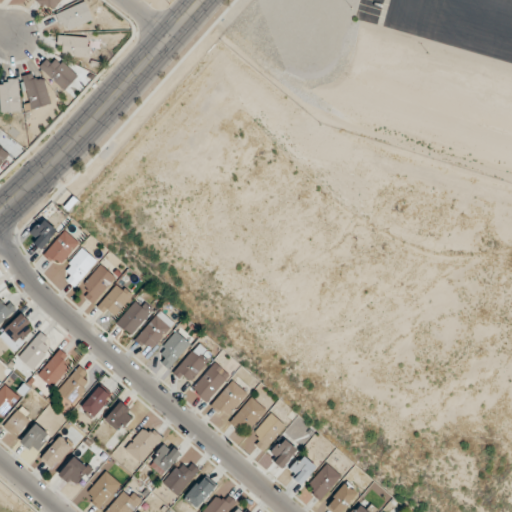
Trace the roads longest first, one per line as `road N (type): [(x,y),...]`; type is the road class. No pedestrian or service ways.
road 1 (residential): [(0,233),(35,291),(283,511)]
road 2 (tertiary): [(199,0),(0,211)]
